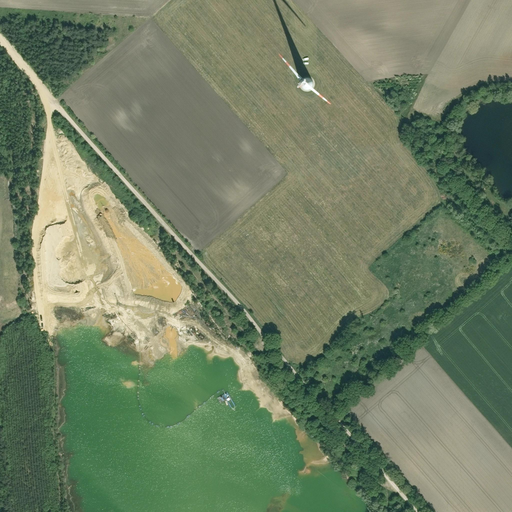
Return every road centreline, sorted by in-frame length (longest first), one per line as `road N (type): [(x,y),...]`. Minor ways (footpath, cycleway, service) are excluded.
road 1 (track): [(0,37),(419,511)]
road 2 (track): [(331,413),(511,257)]
